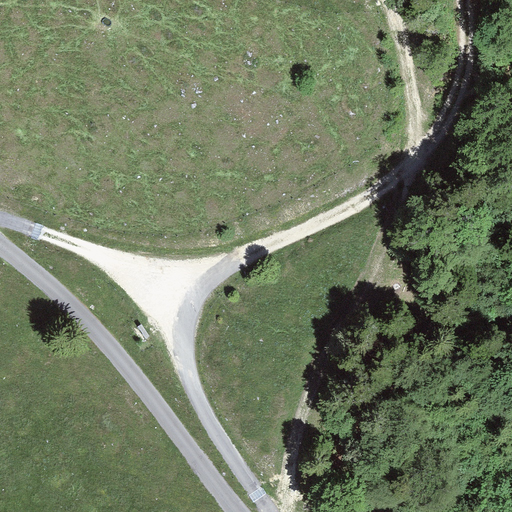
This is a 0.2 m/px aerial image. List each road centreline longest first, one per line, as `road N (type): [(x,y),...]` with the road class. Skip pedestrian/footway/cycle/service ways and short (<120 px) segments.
road 1 (track): [(462,0),(462,82),(418,156),(349,209),(242,259),(194,293),(181,329),(186,367),(220,440),(268,511)]
road 2 (unclassified): [(0,243),(105,341),(237,511)]
road 3 (track): [(194,293),(0,219)]
road 4 (track): [(418,156),(407,60),(389,0)]
